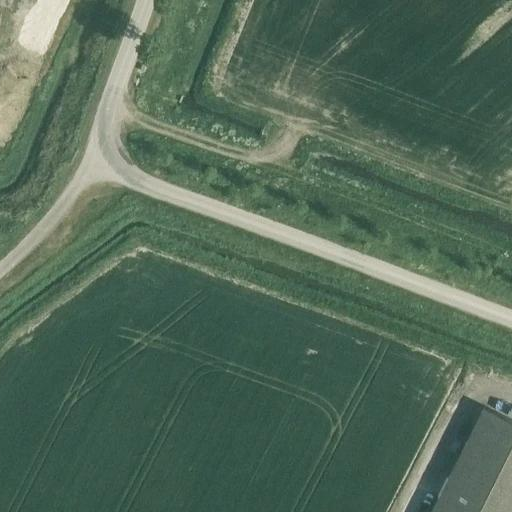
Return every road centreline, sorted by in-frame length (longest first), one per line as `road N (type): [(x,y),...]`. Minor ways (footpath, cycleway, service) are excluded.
road 1 (unclassified): [(511,323),(93,165)]
road 2 (unclassified): [(93,165),(142,0)]
road 3 (unclassified): [(0,272),(93,165)]
